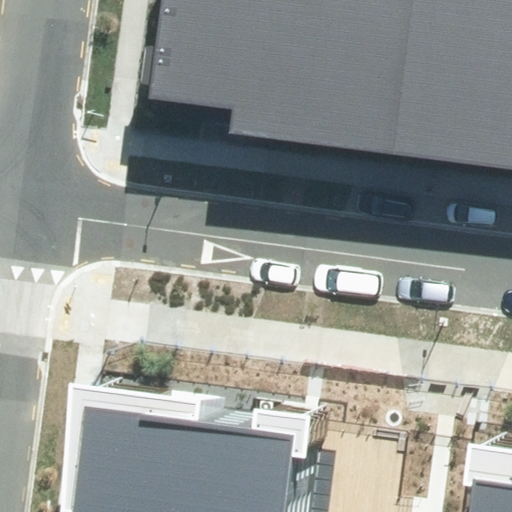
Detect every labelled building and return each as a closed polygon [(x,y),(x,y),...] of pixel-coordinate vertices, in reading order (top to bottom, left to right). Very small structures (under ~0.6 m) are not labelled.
[(511,0),(170,0),(155,109),(511,159),(511,0)] [(330,189),(258,181),(243,328),(377,343),(391,217),(328,211),(330,189)] [(461,247),(421,244),(418,292),(458,294),(461,247)] [(300,511),(311,430),(86,401),(70,511),(300,511)] [(511,511),(511,453),(468,448),(460,511),(511,511)]
